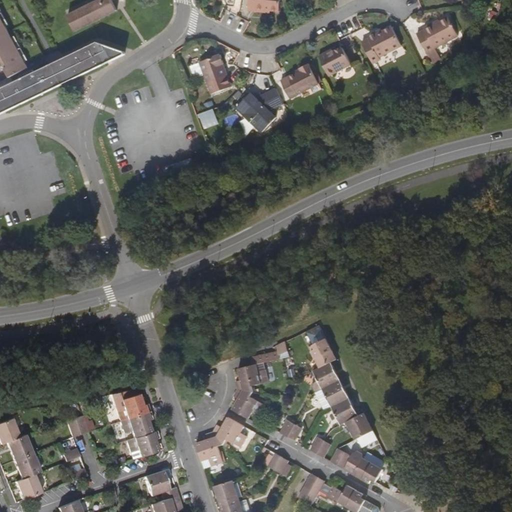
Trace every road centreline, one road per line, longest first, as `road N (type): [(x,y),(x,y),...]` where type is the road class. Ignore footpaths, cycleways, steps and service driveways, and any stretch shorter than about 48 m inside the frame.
road 1 (residential): [(133,286),(402,164),(511,138)]
road 2 (unclassified): [(511,157),(386,193),(164,298),(151,315)]
road 3 (residential): [(180,18),(257,50),(371,0)]
road 4 (residential): [(221,409),(390,502),(395,511)]
road 5 (residential): [(83,146),(82,127),(103,82),(161,42),(180,18)]
road 6 (residential): [(187,456),(39,511)]
road 7 (unclassified): [(0,328),(112,307),(124,324),(143,318)]
road 8 (residential): [(133,286),(83,146)]
road 9 (residential): [(0,315),(133,286)]
road 10 (residential): [(179,434),(143,318)]
